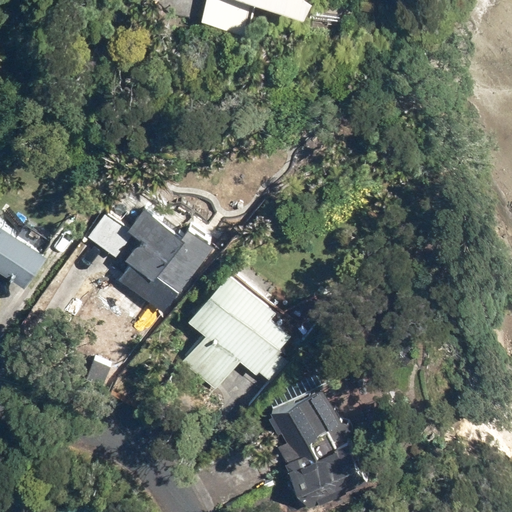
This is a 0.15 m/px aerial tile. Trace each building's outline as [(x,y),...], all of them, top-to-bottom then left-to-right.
[(212,0),(211,15),(258,29),(263,0),(302,0),(321,5),(323,0),(212,0)] [(0,183),(0,196),(19,210),(30,194),(5,176),(0,183)] [(123,279),(169,311),(222,236),(198,220),(192,230),(128,185),(92,236),(121,256),(140,229),(149,235),(134,256),(137,258),(123,279)] [(0,260),(34,284),(57,252),(0,212),(0,260)] [(182,348),(224,385),(249,358),(265,372),(267,369),(278,379),(297,358),(285,347),(301,331),(280,312),(286,305),(250,272),(182,348)] [(273,411),(317,504),(375,476),(357,437),(359,432),(355,423),(350,420),(331,383),(273,411)] [(60,511),(108,511),(98,492),(60,511)]
